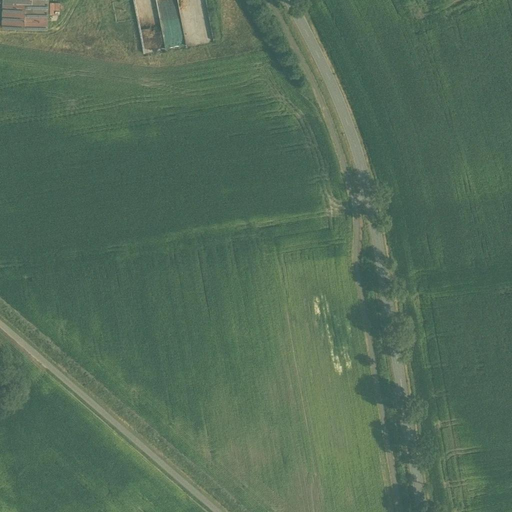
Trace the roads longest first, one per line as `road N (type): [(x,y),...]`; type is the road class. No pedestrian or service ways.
road 1 (tertiary): [(422,511),(364,179),(337,98),(288,0)]
road 2 (unclassified): [(218,511),(0,323)]
